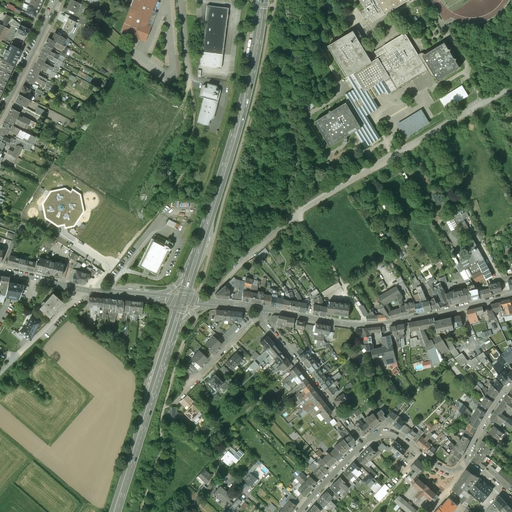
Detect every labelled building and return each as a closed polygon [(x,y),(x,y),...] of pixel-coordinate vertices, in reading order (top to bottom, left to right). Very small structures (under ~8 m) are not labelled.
[(42,0),(30,0),(31,0),(29,5),(38,10),(42,0)] [(79,4),(71,0),(67,9),(77,13),(79,8),(77,7),(79,4)] [(133,0),(121,32),(145,42),(157,13),(152,11),(156,0),(133,0)] [(409,0),(359,0),(365,9),(360,12),(365,21),(370,18),(373,23),(407,2),(409,0)] [(9,4),(7,8),(20,13),(21,9),(9,4)] [(38,10),(29,5),(26,13),(35,17),(38,10)] [(228,8),(206,5),(201,52),(200,57),(200,59),(200,66),(221,69),(222,55),(227,17),(228,8)] [(1,21),(0,20),(0,35),(11,18),(6,14),(1,21)] [(68,18),(62,30),(70,33),(75,22),(68,18)] [(29,30),(20,25),(14,20),(12,23),(16,26),(18,26),(19,27),(16,33),(26,37),(29,30)] [(406,33),(369,56),(354,31),(329,46),(355,89),(345,95),(347,98),(346,102),(332,111),(330,110),(329,113),(315,121),(331,147),(345,138),(347,139),(347,136),(355,132),(365,148),(381,139),(366,115),(377,109),(371,98),(385,89),(388,95),(428,71),(426,67),(429,66),(438,81),(439,81),(441,81),(441,79),(460,68),(456,61),(457,59),(455,58),(451,52),(452,50),(449,49),(445,42),(426,54),(422,53),(419,55),(406,33)] [(62,37),(55,33),(53,36),(51,39),(52,39),(51,40),(62,45),(65,40),(62,37)] [(51,40),(48,38),(44,45),(51,49),(52,49),(54,45),(60,49),(62,45),(51,40)] [(3,60),(14,64),(15,65),(21,50),(11,45),(8,51),(5,49),(3,54),(5,55),(3,60)] [(51,49),(44,45),(41,51),(53,57),(55,54),(51,52),(50,51),(51,49)] [(41,51),(38,56),(45,60),(46,58),(47,57),(48,58),(51,60),(53,57),(41,51)] [(45,60),(38,56),(35,62),(47,69),(51,71),(53,67),(51,67),(45,63),(44,63),(44,62),(45,60)] [(58,59),(53,57),(51,60),(55,62),(54,65),(57,67),(60,61),(58,59)] [(14,64),(3,60),(2,62),(0,65),(0,77),(6,80),(14,64)] [(47,69),(35,62),(32,68),(39,72),(40,70),(42,69),(42,70),(45,71),(47,69)] [(39,72),(32,68),(29,74),(45,82),(46,80),(46,79),(45,78),(38,75),(38,74),(39,72)] [(51,71),(47,69),(45,71),(48,73),(48,74),(48,75),(48,76),(52,78),(55,73),(51,71)] [(45,82),(29,74),(25,80),(32,84),(34,81),(35,81),(42,85),(43,85),(44,83),(45,82)] [(216,86),(207,84),(207,86),(204,86),(203,87),(202,88),(200,97),(203,98),(197,123),(207,126),(209,120),(212,118),(219,92),(219,91),(218,90),(217,89),(215,89),(216,86)] [(30,89),(23,85),(19,94),(26,98),(30,89)] [(462,85),(440,99),(446,109),(468,96),(462,85)] [(26,98),(19,94),(14,102),(26,108),(28,103),(30,99),(26,98)] [(47,112),(38,107),(35,112),(44,118),(47,112)] [(31,120),(23,116),(22,118),(20,117),(18,117),(17,116),(20,112),(11,108),(10,110),(8,115),(26,124),(28,125),(28,124),(30,121),(31,120)] [(421,110),(398,124),(406,137),(429,123),(421,110)] [(26,124),(8,115),(4,121),(13,125),(14,123),(15,123),(16,124),(24,128),(24,127),(26,124)] [(24,131),(4,122),(0,128),(0,135),(3,137),(4,134),(7,135),(9,130),(10,130),(10,129),(12,130),(12,131),(27,139),(26,142),(31,144),(35,137),(28,134),(27,133),(26,132),(24,131)] [(3,137),(0,135),(0,149),(1,150),(3,147),(4,147),(5,146),(5,147),(6,145),(8,146),(8,145),(1,142),(3,137)] [(26,142),(15,137),(14,139),(10,138),(9,139),(3,137),(1,142),(8,145),(10,141),(29,150),(32,144),(31,144),(26,142)] [(13,152),(8,150),(7,153),(16,157),(19,159),(22,153),(27,155),(29,150),(10,141),(8,145),(8,146),(9,147),(10,146),(15,148),(13,152)] [(16,157),(9,154),(6,160),(13,163),(16,157)] [(150,182),(145,191),(147,192),(153,184),(150,182)] [(50,192),(42,204),(45,218),(57,225),(58,223),(60,223),(61,225),(64,224),(65,228),(74,226),(83,211),(80,195),(72,190),(70,192),(65,189),(50,192)] [(20,194),(14,202),(25,210),(31,203),(20,194)] [(460,206),(449,212),(454,218),(461,215),(463,213),(460,206)] [(454,218),(453,219),(457,225),(463,222),(464,221),(463,219),(461,215),(454,218)] [(453,219),(447,222),(451,231),(458,227),(457,225),(453,219)] [(176,223),(169,220),(166,224),(174,228),(176,223)] [(463,222),(457,225),(458,227),(461,233),(464,231),(465,226),(463,222)] [(164,245),(152,239),(138,266),(152,272),(151,273),(157,276),(159,270),(161,266),(162,266),(164,262),(163,261),(168,252),(168,253),(173,243),(166,240),(164,245)] [(475,248),(470,239),(465,241),(470,250),(475,248)] [(266,248),(255,256),(258,260),(260,258),(261,260),(270,253),(266,248)] [(491,278),(482,260),(475,248),(470,250),(477,263),(486,280),(491,278)] [(20,258),(9,256),(7,265),(18,267),(20,258)] [(28,261),(20,258),(18,267),(26,269),(28,261)] [(39,261),(36,261),(36,263),(34,272),(41,274),(45,261),(45,260),(40,258),(39,261)] [(61,264),(48,260),(48,262),(45,261),(42,272),(53,275),(53,274),(61,277),(64,266),(61,265),(61,264)] [(36,263),(28,261),(26,269),(34,272),(36,263)] [(83,272),(77,271),(81,265),(78,262),(72,269),(69,281),(83,285),(85,284),(86,281),(87,282),(89,274),(83,272)] [(461,262),(455,266),(459,271),(460,273),(465,269),(461,262)] [(477,263),(468,268),(472,276),(476,282),(479,280),(479,281),(482,286),(487,283),(486,281),(486,280),(477,263)] [(465,269),(460,273),(462,277),(464,281),(469,278),(470,278),(465,269)] [(459,271),(454,274),(457,279),(462,277),(460,273),(459,271)] [(249,275),(246,274),(244,285),(244,286),(247,286),(250,287),(251,285),(252,280),(248,279),(249,275)] [(4,286),(0,298),(4,300),(5,297),(8,286),(8,282),(9,277),(1,276),(0,283),(0,284),(5,285),(5,287),(4,286)] [(240,280),(233,277),(231,280),(227,283),(229,286),(239,288),(240,284),(244,285),(245,282),(240,280)] [(475,290),(473,291),(472,287),(473,286),(469,278),(464,281),(467,286),(468,289),(469,289),(472,298),(472,300),(483,298),(481,290),(476,291),(475,290)] [(259,282),(252,280),(251,285),(250,290),(250,292),(256,293),(258,286),(259,286),(259,284),(258,284),(259,282)] [(8,286),(5,297),(19,299),(24,285),(8,282),(8,286)] [(401,294),(398,289),(400,288),(401,290),(406,287),(404,282),(392,288),(397,296),(399,305),(401,304),(402,303),(401,300),(403,299),(402,298),(403,298),(401,294)] [(500,282),(488,285),(489,288),(492,293),(502,291),(500,282)] [(227,283),(215,294),(216,298),(228,299),(229,292),(227,290),(228,289),(227,288),(229,286),(227,283)] [(439,285),(439,283),(437,284),(437,286),(432,288),(434,293),(435,295),(438,293),(442,301),(438,303),(439,307),(450,305),(450,303),(445,294),(445,293),(441,284),(439,285)] [(239,288),(237,295),(232,294),(232,299),(242,300),(242,291),(244,286),(244,285),(240,284),(239,288)] [(335,284),(322,292),(325,297),(338,288),(335,284)] [(247,286),(244,286),(242,291),(242,300),(249,301),(250,292),(250,290),(249,290),(248,292),(246,292),(247,286)] [(465,288),(462,289),(462,287),(457,289),(460,301),(472,298),(469,289),(468,289),(466,289),(465,288)] [(268,295),(265,295),(265,293),(266,293),(267,290),(264,290),(263,295),(262,304),(270,305),(271,297),(273,289),(270,288),(269,290),(268,295)] [(392,288),(378,297),(381,304),(382,305),(385,303),(397,296),(392,288)] [(483,289),(481,290),(483,298),(493,295),(492,293),(489,288),(483,289)] [(417,289),(412,292),(416,301),(419,300),(420,303),(422,302),(418,293),(417,289)] [(453,291),(449,292),(450,293),(445,294),(450,303),(460,301),(457,289),(453,290),(453,291)] [(274,298),(271,297),(270,305),(275,306),(277,298),(277,295),(278,292),(276,292),(276,290),(275,290),(274,295),(274,298)] [(256,293),(250,292),(249,301),(262,304),(263,295),(262,294),(263,292),(258,291),(257,294),(256,293)] [(429,301),(427,301),(423,291),(418,293),(422,302),(424,311),(432,309),(435,308),(433,304),(432,300),(429,301)] [(53,293),(39,309),(49,318),(53,314),(52,314),(55,311),(58,309),(57,308),(59,305),(60,306),(63,303),(53,293)] [(288,300),(282,299),(281,308),(289,309),(291,301),(289,297),(288,293),(286,293),(285,293),(286,297),(287,297),(288,300)] [(294,300),(293,296),(289,297),(291,301),(289,309),(298,311),(299,302),(294,301),(294,300)] [(362,304),(356,296),(353,299),(358,306),(362,304)] [(97,298),(89,297),(88,306),(92,306),(92,310),(96,311),(97,298)] [(323,306),(321,299),(320,297),(317,298),(320,306),(318,315),(325,316),(326,314),(326,313),(327,307),(326,307),(323,306)] [(509,300),(500,302),(502,310),(504,316),(505,321),(511,319),(511,310),(510,304),(511,304),(509,300)] [(138,302),(130,301),(130,310),(134,311),(133,313),(137,314),(138,302)] [(302,303),(299,302),(298,311),(305,312),(305,310),(306,304),(302,303)] [(350,304),(333,302),(332,314),(332,315),(332,314),(348,316),(348,317),(349,317),(350,304)] [(414,302),(405,304),(405,306),(408,314),(417,312),(415,304),(414,302)] [(420,303),(415,304),(417,312),(424,311),(422,302),(420,303)] [(500,302),(491,304),(494,312),(499,311),(502,310),(500,302)] [(400,309),(392,312),(389,308),(388,308),(385,303),(382,305),(384,307),(391,318),(398,316),(403,315),(400,309)] [(405,306),(402,307),(401,304),(399,305),(400,307),(400,309),(403,315),(408,314),(405,306)] [(317,305),(315,306),(313,306),(312,314),(318,315),(320,306),(317,305)] [(367,311),(363,305),(359,307),(361,311),(364,316),(366,316),(367,321),(378,320),(377,315),(374,315),(374,314),(373,313),(371,309),(369,310),(367,311)] [(482,306),(466,310),(470,323),(470,324),(471,324),(470,323),(474,322),(474,323),(474,321),(478,320),(478,322),(476,314),(480,313),(482,321),(485,320),(483,311),(482,306)] [(381,308),(380,309),(383,315),(385,314),(386,319),(391,319),(391,318),(384,307),(381,308)] [(491,309),(489,310),(488,309),(486,309),(486,310),(483,311),(485,320),(495,318),(491,309)] [(230,311),(223,311),(222,319),(224,320),(226,320),(229,320),(230,311)] [(230,311),(229,320),(241,322),(242,313),(230,311)] [(383,315),(379,315),(375,311),(373,313),(374,314),(374,315),(377,315),(378,320),(386,319),(385,314),(383,315)] [(287,317),(278,315),(278,316),(277,320),(275,327),(280,328),(281,324),(285,325),(287,317)] [(40,322),(31,317),(25,327),(24,326),(20,331),(25,335),(29,339),(32,336),(40,322)] [(294,318),(287,317),(285,325),(292,326),(294,318)] [(451,317),(435,321),(436,326),(436,330),(437,332),(443,331),(442,330),(447,329),(448,330),(454,329),(453,324),(451,318),(451,317)] [(461,317),(456,318),(456,317),(451,318),(453,327),(458,326),(458,327),(463,326),(461,317)] [(434,318),(426,319),(428,327),(433,327),(432,327),(433,330),(436,330),(436,326),(435,321),(434,318)] [(426,319),(418,321),(420,329),(422,335),(422,336),(426,335),(423,329),(428,327),(426,319)] [(304,322),(297,320),(295,329),(303,330),(304,324),(304,322)] [(418,321),(412,322),(414,330),(417,330),(419,336),(422,335),(420,329),(418,321)] [(322,325),(315,323),(314,331),(315,332),(313,340),(317,340),(319,341),(322,325)] [(234,324),(223,336),(226,339),(238,327),(234,324)] [(330,326),(322,325),(319,341),(322,341),(323,340),(324,334),(325,334),(325,335),(327,336),(328,336),(329,332),(330,326)] [(397,325),(390,327),(392,336),(396,335),(397,342),(400,342),(399,334),(397,325)] [(390,335),(385,336),(384,327),(380,327),(381,331),(384,347),(393,345),(390,335)] [(371,332),(371,328),(363,329),(363,334),(364,337),(371,336),(371,332)] [(20,331),(18,333),(14,330),(12,332),(21,340),(25,335),(20,331)] [(220,338),(213,331),(211,334),(213,336),(217,340),(220,338)] [(267,335),(259,342),(266,350),(273,343),(267,335)] [(429,342),(426,335),(422,336),(423,341),(427,351),(432,348),(429,342)] [(217,340),(213,336),(209,340),(218,348),(222,344),(217,340)] [(371,336),(364,337),(365,345),(369,344),(372,344),(371,336)] [(436,338),(432,340),(436,348),(445,343),(443,341),(440,336),(436,338)] [(411,347),(419,346),(418,337),(410,338),(411,347)] [(459,355),(450,340),(449,340),(447,338),(443,341),(445,343),(453,356),(461,366),(466,362),(467,361),(461,353),(459,355)] [(218,348),(209,340),(205,343),(211,348),(214,352),(218,348)] [(300,349),(293,340),(289,343),(296,352),(300,349)] [(432,348),(427,351),(429,358),(431,364),(431,366),(442,361),(436,348),(432,340),(429,342),(432,348)] [(281,352),(273,343),(266,350),(271,355),(273,358),(281,352)] [(373,349),(371,350),(373,359),(395,354),(393,345),(384,347),(373,349)] [(241,348),(237,352),(242,357),(246,353),(241,348)] [(511,352),(510,348),(503,353),(501,351),(500,352),(505,358),(504,359),(508,364),(511,360),(511,352)] [(203,354),(199,350),(195,354),(204,363),(207,359),(203,354)] [(303,351),(299,354),(299,355),(299,356),(302,361),(310,355),(306,350),(304,352),(303,350),(302,351),(303,351)] [(255,351),(252,354),(253,355),(250,357),(254,361),(259,357),(259,356),(255,351)] [(358,351),(354,355),(358,361),(363,357),(358,351)] [(281,352),(273,358),(278,363),(276,364),(275,363),(270,367),(272,370),(274,369),(286,358),(281,352)] [(483,352),(471,360),(470,359),(467,361),(466,362),(473,368),(486,356),(484,353),(483,352)] [(236,353),(231,358),(237,365),(242,359),(236,353)] [(204,363),(195,354),(191,358),(196,363),(200,367),(204,363)] [(395,354),(373,359),(378,365),(396,362),(395,354)] [(262,361),(257,365),(261,370),(273,358),(271,355),(263,362),(262,361)] [(310,355),(302,361),(306,365),(313,360),(310,355)] [(367,362),(363,357),(358,361),(362,366),(367,362)] [(231,358),(225,364),(232,370),(237,365),(231,358)] [(286,358),(274,369),(276,371),(280,367),(283,370),(286,367),(291,363),(286,358)] [(313,360),(306,365),(312,373),(318,368),(323,363),(321,361),(318,364),(318,363),(315,365),(313,362),(314,361),(313,360)] [(318,368),(312,373),(315,377),(328,367),(326,364),(323,367),(323,368),(320,370),(318,368)] [(500,365),(495,370),(495,371),(498,375),(504,370),(500,365)] [(228,371),(223,366),(220,369),(225,374),(228,371)] [(295,366),(289,372),(291,374),(281,382),(284,385),(286,383),(299,372),(295,366)] [(328,367),(315,377),(319,382),(325,377),(327,376),(325,373),(329,370),(330,370),(328,367)] [(395,375),(400,372),(397,367),(392,371),(395,375)] [(498,375),(497,376),(501,381),(508,376),(511,379),(511,378),(511,372),(510,374),(510,373),(508,375),(504,370),(498,375)] [(299,372),(286,383),(288,385),(294,380),(294,381),(295,379),(299,383),(305,378),(304,378),(305,378),(299,372)] [(329,376),(326,378),(325,377),(319,382),(324,389),(336,380),(341,376),(338,372),(330,378),(329,376)] [(215,374),(212,377),(211,377),(210,377),(209,378),(210,379),(207,382),(209,385),(208,386),(211,389),(212,388),(215,391),(223,383),(215,374)] [(508,376),(501,381),(504,385),(511,379),(508,376)] [(299,383),(296,386),(298,388),(301,386),(303,388),(308,383),(305,378),(299,383)] [(336,380),(324,389),(330,396),(337,390),(334,386),(338,383),(336,380)] [(503,386),(497,380),(495,384),(493,386),(499,391),(503,386)] [(303,388),(302,389),(304,391),(302,393),(297,397),(299,399),(301,398),(305,394),(312,388),(308,383),(303,388)] [(492,385),(487,393),(494,398),(499,391),(493,386),(492,385)] [(312,388),(305,394),(301,398),(302,400),(306,397),(307,396),(309,398),(316,393),(312,388)] [(481,389),(477,392),(484,399),(485,397),(483,393),(481,389)] [(309,403),(302,409),(303,411),(305,410),(320,398),(316,393),(309,398),(312,401),(309,403)] [(342,394),(340,396),(339,396),(336,398),(334,400),(339,407),(347,401),(345,398),(346,398),(342,394)] [(198,406),(187,395),(180,402),(185,407),(186,406),(189,408),(184,413),(192,421),(201,413),(196,408),(198,406)] [(511,402),(511,398),(508,395),(503,401),(508,404),(509,402),(511,403),(511,402)] [(492,402),(485,397),(484,399),(481,403),(488,408),(492,402)] [(320,398),(305,410),(307,413),(316,405),(319,409),(325,404),(320,398)] [(473,401),(473,400),(469,403),(474,409),(472,413),(473,414),(471,418),(478,423),(484,413),(477,408),(478,406),(477,405),(473,401)] [(369,401),(361,407),(365,411),(372,405),(369,401)] [(508,404),(503,401),(499,407),(503,410),(504,409),(506,406),(509,409),(511,404),(511,403),(509,402),(508,404)] [(478,423),(471,418),(464,411),(467,408),(463,404),(461,403),(457,409),(459,411),(469,421),(468,422),(469,423),(476,428),(478,423)] [(325,404),(319,409),(321,411),(319,413),(323,418),(323,419),(328,415),(332,412),(325,404)] [(399,404),(386,419),(392,423),(397,416),(395,413),(396,413),(401,406),(399,404)] [(171,407),(164,417),(172,423),(176,418),(177,412),(175,412),(174,407),(171,407)] [(385,407),(375,415),(380,422),(381,422),(385,418),(386,418),(383,414),(387,411),(385,407)] [(499,407),(493,415),(490,419),(494,422),(496,423),(499,426),(502,422),(503,423),(507,418),(501,413),(503,410),(499,407)] [(365,418),(361,413),(357,416),(360,420),(361,420),(364,425),(368,422),(365,418)] [(369,416),(365,418),(368,422),(373,428),(380,422),(374,413),(369,416)] [(331,420),(328,415),(323,419),(323,418),(323,419),(327,423),(331,420)] [(400,416),(393,424),(399,429),(404,425),(406,422),(403,420),(404,419),(400,416)] [(511,421),(507,418),(503,423),(511,429),(511,421)] [(360,420),(354,425),(361,435),(362,436),(363,436),(373,428),(368,422),(364,425),(361,420),(360,420)] [(420,420),(412,429),(414,431),(416,429),(422,423),(421,422),(421,421),(420,420)] [(476,428),(469,423),(466,429),(473,433),(476,428)] [(499,426),(496,423),(494,425),(503,433),(505,430),(499,426)] [(404,425),(399,429),(406,435),(411,431),(404,425)] [(503,433),(494,425),(488,432),(497,439),(503,433)] [(414,431),(412,429),(411,431),(406,435),(412,440),(417,433),(414,431)] [(465,430),(464,429),(464,430),(463,429),(461,432),(464,433),(463,435),(461,438),(469,442),(470,439),(473,433),(466,429),(465,430)] [(487,433),(482,440),(487,443),(491,436),(487,433)] [(345,438),(343,440),(349,447),(355,442),(349,434),(345,438)] [(422,436),(416,443),(421,447),(427,441),(429,438),(431,436),(429,434),(425,438),(425,439),(422,436)] [(444,435),(432,445),(434,447),(446,437),(444,435)] [(461,438),(459,437),(455,446),(463,454),(469,442),(461,438)] [(339,442),(334,446),(335,447),(341,453),(349,447),(343,440),(343,439),(342,439),(343,440),(339,442)] [(487,443),(482,440),(479,445),(480,446),(477,451),(485,456),(485,455),(487,455),(487,454),(488,455),(490,450),(489,449),(491,446),(488,444),(487,443)] [(395,441),(389,448),(395,453),(401,446),(395,441)] [(427,441),(421,447),(425,450),(431,444),(427,441)] [(455,446),(451,442),(447,445),(454,452),(453,454),(460,459),(463,454),(455,446)] [(382,443),(377,448),(381,452),(386,447),(382,443)] [(432,445),(427,452),(432,456),(437,450),(434,447),(432,445)] [(370,446),(363,453),(369,459),(375,454),(377,452),(375,451),(370,446)] [(401,446),(395,453),(401,458),(407,451),(401,446)] [(329,454),(329,455),(335,460),(336,461),(342,454),(341,453),(335,447),(329,454)] [(234,456),(228,451),(220,459),(221,460),(222,461),(222,460),(227,464),(229,466),(233,461),(235,462),(243,453),(239,449),(234,456)] [(485,456),(477,451),(472,460),(479,464),(482,460),(485,456)] [(335,460),(329,455),(329,454),(327,453),(325,455),(333,462),(335,460)] [(369,459),(363,453),(357,459),(364,465),(366,463),(369,459)] [(460,459),(453,454),(449,461),(454,465),(460,459)] [(333,462),(325,455),(321,459),(327,465),(328,466),(331,463),(331,464),(333,462)] [(320,458),(317,462),(313,459),(310,461),(312,463),(324,474),(327,470),(325,467),(327,465),(321,459),(320,458)] [(425,465),(417,459),(411,466),(416,471),(415,472),(414,473),(413,472),(411,473),(412,475),(411,476),(414,478),(416,476),(425,465)] [(488,465),(482,460),(479,464),(485,468),(488,465)] [(354,462),(349,468),(355,474),(360,468),(354,462)] [(501,469),(493,462),(492,463),(493,463),(492,465),(499,471),(501,469)] [(324,474),(312,463),(310,465),(312,467),(312,468),(314,469),(316,470),(313,473),(319,479),(324,474)] [(377,474),(367,465),(368,465),(366,463),(364,465),(362,467),(374,478),(377,474)] [(374,478),(362,467),(360,468),(355,474),(358,477),(361,479),(375,493),(382,486),(374,478)] [(498,472),(491,467),(488,471),(495,477),(498,472)] [(204,468),(196,477),(199,480),(201,478),(206,482),(212,475),(204,468)] [(355,474),(349,468),(344,473),(350,479),(354,475),(356,478),(358,477),(355,474)] [(511,477),(511,476),(501,469),(499,471),(498,472),(495,477),(507,489),(511,485),(511,484),(511,477)] [(474,474),(467,470),(465,470),(457,483),(466,491),(467,489),(470,491),(470,490),(479,478),(474,474)] [(316,482),(308,475),(306,477),(301,472),(298,475),(305,482),(304,482),(311,488),(316,482)] [(250,473),(244,480),(250,485),(253,482),(252,481),(255,478),(250,473)] [(305,482),(298,475),(296,477),(298,480),(297,480),(299,482),(300,482),(301,483),(301,482),(303,484),(297,490),(304,496),(311,488),(304,482),(305,482)] [(345,482),(340,477),(335,482),(342,489),(344,491),(349,487),(344,482),(345,482)] [(425,485),(418,478),(413,483),(413,484),(420,491),(416,496),(419,498),(423,493),(431,500),(436,494),(428,488),(429,487),(426,484),(425,485)] [(492,489),(479,478),(470,490),(482,501),(492,489)] [(335,482),(329,487),(334,492),(338,489),(339,491),(342,489),(335,482)] [(466,491),(457,483),(452,489),(458,495),(461,492),(463,494),(467,498),(470,494),(466,491)] [(206,488),(205,489),(212,495),(213,493),(216,490),(210,484),(206,488)] [(203,485),(198,491),(201,494),(205,489),(206,488),(203,485)] [(223,487),(220,485),(216,490),(213,493),(225,503),(232,495),(225,489),(225,488),(226,488),(225,487),(224,486),(223,487)] [(300,493),(295,490),(292,494),(296,498),(300,493)] [(332,497),(326,491),(321,496),(329,504),(333,508),(335,505),(330,501),(328,500),(332,497)] [(292,494),(291,493),(286,498),(289,500),(292,503),(296,498),(292,494)] [(463,494),(458,500),(462,504),(467,498),(463,494)] [(418,511),(399,495),(394,501),(406,511),(418,511)] [(329,504),(321,496),(317,501),(320,505),(322,507),(325,504),(326,505),(327,506),(329,504)] [(506,503),(499,496),(493,502),(497,505),(489,511),(494,511),(495,511),(499,508),(500,508),(506,503)] [(241,501),(237,498),(232,503),(228,508),(232,511),(237,506),(241,501)] [(448,498),(442,505),(449,511),(451,511),(457,505),(448,498)] [(289,500),(283,507),(289,511),(290,511),(296,506),(292,503),(289,500)] [(271,503),(267,507),(273,511),(277,508),(271,503)] [(506,503),(500,508),(503,511),(494,511),(495,511),(494,511),(508,511),(511,509),(506,503)]
